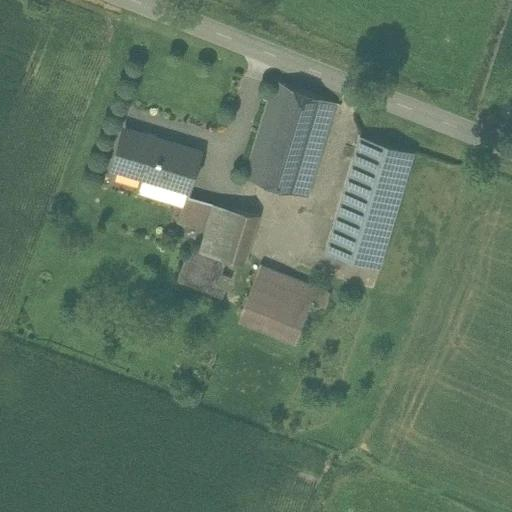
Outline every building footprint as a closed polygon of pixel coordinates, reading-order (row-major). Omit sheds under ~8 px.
[(336,101),(275,77),(246,174),(308,193),(336,101)] [(199,149),(126,127),(115,163),(145,172),(140,186),(184,200),(187,192),(186,191),(199,149)] [(415,149),(361,133),(326,248),(380,264),(415,149)] [(215,200),(187,192),(184,200),(179,218),(207,226),(215,200)] [(236,206),(215,200),(207,226),(200,247),(222,254),(236,206)] [(259,213),(236,206),(222,254),(227,255),(244,261),(259,213)] [(222,254),(200,247),(200,248),(191,245),(186,258),(221,271),(227,255),(222,254)] [(221,271),(186,258),(178,276),(223,294),(231,275),(221,271)] [(331,290),(260,262),(255,276),(313,299),(326,304),(331,290)] [(313,299),(255,276),(251,284),(252,284),(239,317),(296,340),(313,299)]
